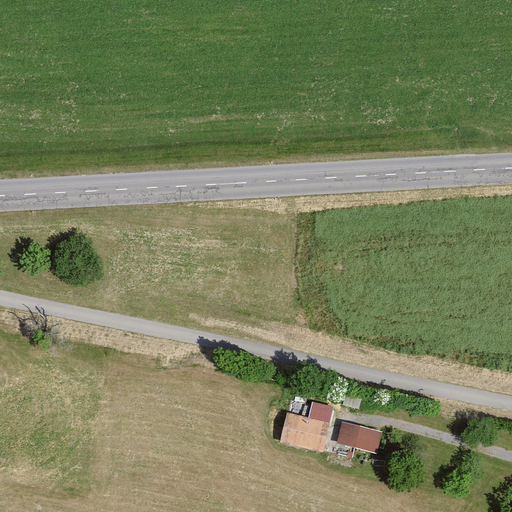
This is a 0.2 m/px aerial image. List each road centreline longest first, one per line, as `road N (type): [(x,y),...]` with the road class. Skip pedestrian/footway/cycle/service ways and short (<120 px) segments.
road 1 (unclassified): [(0,294),(511,407)]
road 2 (unclassified): [(0,195),(511,167)]
